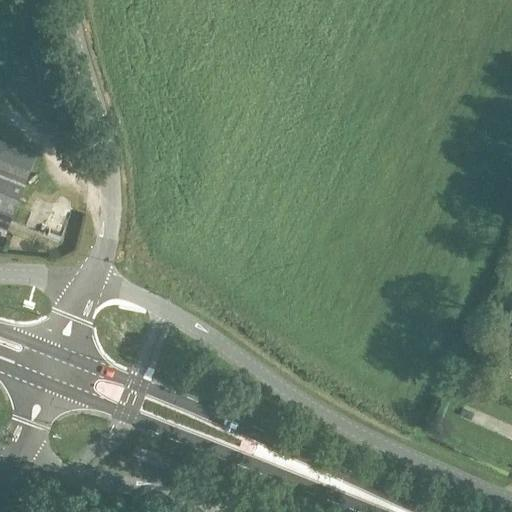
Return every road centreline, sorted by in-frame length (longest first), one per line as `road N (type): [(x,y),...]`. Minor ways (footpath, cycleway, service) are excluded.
road 1 (unclassified): [(511,504),(372,443),(185,322),(90,283)]
road 2 (primary): [(398,511),(49,375)]
road 3 (unclassified): [(90,283),(113,175),(68,0)]
road 4 (unclassified): [(259,511),(219,496),(75,477),(15,459)]
